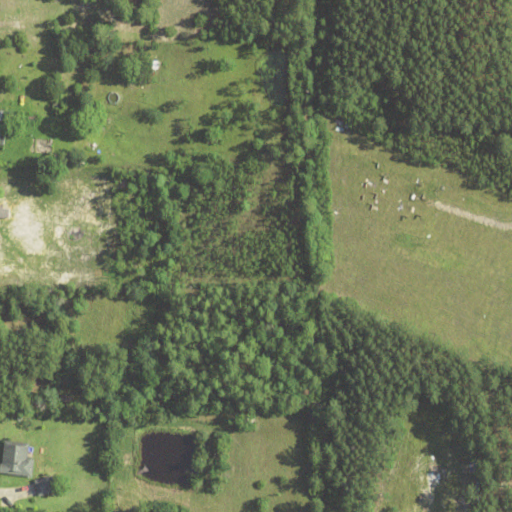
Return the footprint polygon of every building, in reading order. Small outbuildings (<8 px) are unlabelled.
[(30,13),(31,0),(41,0),(39,14),(30,13)] [(38,70),(83,65),(84,75),(39,80),(38,70)] [(0,146),(0,112),(8,113),(4,147),(0,146)] [(117,191),(122,183),(130,188),(126,196),(117,191)] [(11,212),(29,211),(29,210),(41,209),(41,221),(30,222),(31,229),(18,230),(18,222),(12,222),(11,212)] [(61,403),(62,397),(71,399),(70,405),(61,403)] [(29,454),(28,459),(34,460),(33,479),(0,475),(1,466),(2,466),(5,442),(29,445),(29,448),(34,449),(33,455),(29,454)] [(34,482),(50,477),(55,494),(39,498),(34,482)]
